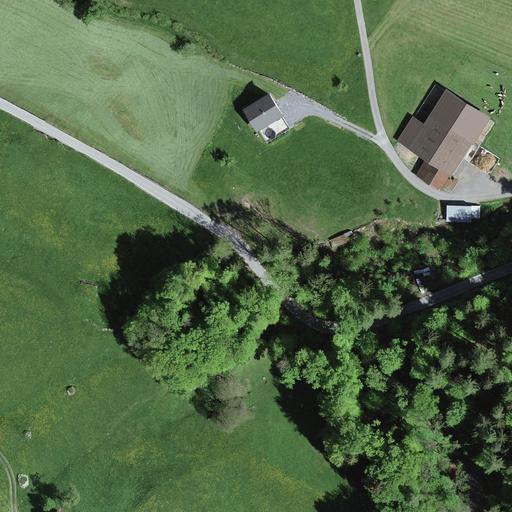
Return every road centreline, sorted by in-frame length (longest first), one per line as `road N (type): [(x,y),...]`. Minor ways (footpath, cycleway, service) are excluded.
road 1 (unclassified): [(511,267),(386,318),(317,326),(221,232),(0,103)]
road 2 (track): [(511,193),(445,197),(401,168),(374,106),(357,0)]
